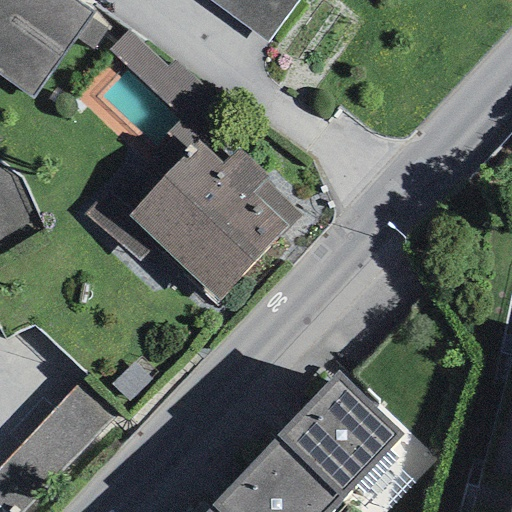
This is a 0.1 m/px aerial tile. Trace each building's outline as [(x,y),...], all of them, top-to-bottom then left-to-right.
[(95,24),(60,0),(0,0),(0,87),(33,111),(95,24)] [(301,3),(297,0),(207,0),(205,3),(267,49),(301,3)] [(166,75),(128,41),(110,62),(179,124),(164,141),(167,144),(137,178),(128,170),(81,222),(138,273),(150,259),(219,321),(288,245),(251,212),(270,191),(239,162),(220,183),(193,158),(232,115),(176,65),(166,75)] [(0,166),(0,266),(45,240),(20,181),(0,166)] [(341,372),(279,435),(343,496),(355,484),(364,492),(398,457),(387,447),(402,431),(341,372)] [(35,511),(120,426),(83,391),(0,475),(0,511),(35,511)] [(327,511),(343,496),(279,435),(215,502),(226,511),(327,511)] [(226,511),(215,502),(205,511),(226,511)]
